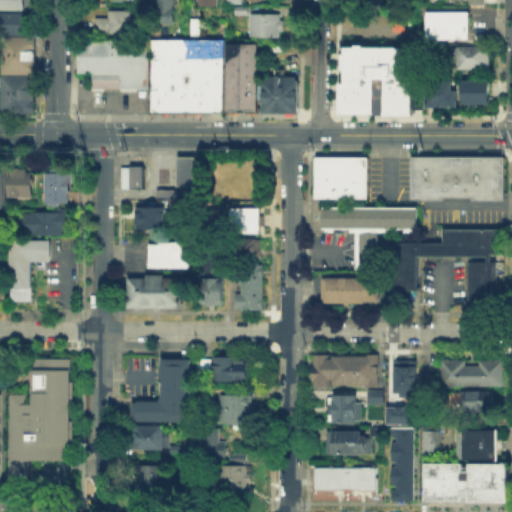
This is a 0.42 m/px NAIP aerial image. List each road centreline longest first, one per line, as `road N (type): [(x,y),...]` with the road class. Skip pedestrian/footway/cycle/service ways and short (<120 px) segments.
road 1 (tertiary): [(102,134),(511,135)]
road 2 (residential): [(102,134),(99,511)]
road 3 (residential): [(0,328),(289,331)]
road 4 (residential): [(289,331),(511,331)]
road 5 (residential): [(289,135),(289,331)]
road 6 (residential): [(289,331),(288,511)]
road 7 (residential): [(319,0),(319,135)]
road 8 (tertiary): [(57,0),(56,134)]
